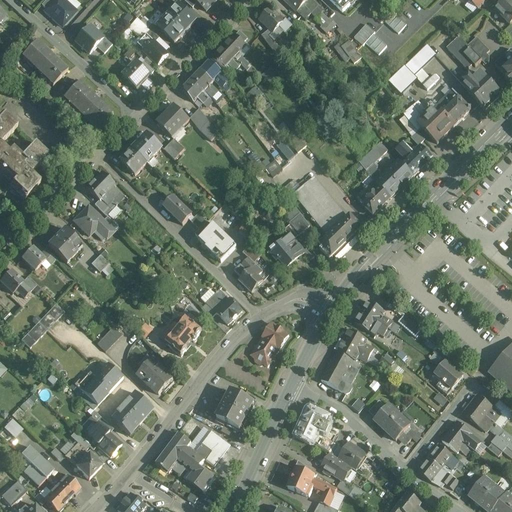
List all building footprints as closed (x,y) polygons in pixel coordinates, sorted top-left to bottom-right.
[(47,0),(41,7),(45,10),(42,13),(62,31),(78,13),(62,0),(47,0)] [(184,0),(184,1),(193,9),(197,4),(192,0),(184,0)] [(192,0),(197,4),(206,13),(218,0),(192,0)] [(309,0),(282,0),(296,13),(309,0)] [(334,3),(331,0),(323,0),(321,2),(328,8),(333,13),(334,15),(340,9),(334,2),(334,3)] [(468,0),(469,2),(477,9),(480,9),(487,0),(489,0),(490,0),(468,0)] [(511,24),(511,0),(506,0),(495,11),(510,27),(511,26),(511,24)] [(178,4),(156,27),(174,45),(196,22),(178,4)] [(328,8),(314,23),(327,36),(336,26),(331,19),(335,15),(334,15),(333,13),(328,8)] [(279,18),(271,10),(265,15),(264,14),(258,19),(260,21),(259,22),(269,31),(273,35),(279,29),(285,35),(292,28),(292,27),(281,16),(279,18)] [(128,15),(123,21),(128,25),(133,20),(128,15)] [(399,34),(407,26),(395,16),(388,24),(399,34)] [(310,35),(297,22),(292,27),(292,28),(304,40),(308,36),(310,35)] [(113,47),(91,27),(75,44),(90,58),(97,49),(105,56),(113,47)] [(366,27),(355,38),(364,47),(367,44),(380,56),(388,47),(366,27)] [(160,40),(151,31),(147,36),(154,43),(156,44),(160,40)] [(283,54),(270,37),(273,35),(269,31),(261,38),(277,58),(283,54)] [(247,40),(239,32),(235,37),(243,44),(247,40)] [(243,44),(235,37),(235,36),(223,48),(235,59),(237,62),(237,61),(241,57),(239,55),(246,48),(246,47),(243,44)] [(468,47),(459,37),(457,39),(458,40),(446,50),(467,72),(473,66),(475,69),(482,63),(482,62),(480,61),(468,47)] [(490,52),(476,39),(468,47),(480,61),(486,55),(487,55),(490,52)] [(68,72),(37,43),(22,59),(53,88),(68,72)] [(156,44),(154,43),(144,53),(158,67),(169,56),(156,44)] [(358,54),(350,43),(342,49),(349,60),(350,60),(358,54)] [(427,47),(405,68),(414,77),(435,56),(427,47)] [(235,59),(223,48),(212,60),(223,71),(225,73),(225,74),(226,73),(228,75),(233,71),(235,71),(239,68),(232,62),(235,59)] [(511,51),(510,51),(495,65),(495,67),(506,79),(504,80),(511,87),(511,88),(511,51)] [(358,54),(350,60),(354,65),(362,59),(358,54)] [(486,55),(480,61),(482,62),(482,63),(485,66),(489,63),(489,58),(487,55),(486,55)] [(256,73),(241,57),(237,61),(237,62),(241,66),(251,77),(256,73)] [(237,62),(235,59),(232,62),(239,68),(241,66),(237,62)] [(222,75),(210,63),(201,72),(213,84),(215,82),(222,90),(228,84),(222,78),(220,77),(222,75)] [(137,64),(123,78),(137,91),(151,77),(137,64)] [(450,77),(441,67),(435,72),(445,82),(450,77)] [(401,96),(417,81),(404,68),(388,83),(401,96)] [(201,72),(200,72),(192,81),(205,93),(212,100),(219,93),(211,86),(213,84),(201,72)] [(255,84),(250,78),(245,73),(242,76),(246,81),(247,81),(252,87),(255,84)] [(502,97),(481,75),(473,83),(494,105),(502,97)] [(494,105),(473,83),(469,79),(468,79),(464,83),(464,84),(467,87),(465,89),(472,96),(471,97),(485,114),(486,113),(494,105)] [(192,81),(183,90),(194,105),(198,101),(206,109),(212,103),(203,95),(205,93),(192,81)] [(114,116),(80,83),(63,100),(97,133),(114,116)] [(69,127),(26,85),(18,93),(16,91),(0,107),(0,108),(1,110),(0,111),(0,112),(5,117),(17,129),(35,147),(35,146),(43,154),(51,146),(53,148),(63,137),(61,135),(69,127)] [(250,96),(256,99),(261,91),(255,88),(250,96)] [(470,110),(452,92),(452,93),(452,92),(451,93),(447,88),(441,94),(446,98),(444,100),(448,103),(446,105),(448,107),(442,113),(455,127),(470,113),(470,110)] [(455,127),(442,113),(436,107),(420,123),(417,125),(421,130),(437,146),(455,127)] [(174,108),(157,125),(172,140),(189,122),(174,108)] [(419,116),(412,108),(403,116),(405,118),(414,130),(417,133),(418,133),(421,130),(417,125),(420,123),(417,121),(418,117),(419,116)] [(218,136),(199,111),(190,120),(200,133),(211,143),(218,136)] [(5,117),(0,121),(0,165),(9,156),(9,155),(1,147),(17,129),(5,117)] [(414,130),(405,118),(400,122),(409,134),(414,130)] [(425,141),(418,133),(417,133),(414,130),(409,134),(413,137),(411,139),(418,147),(425,141)] [(162,150),(148,136),(133,151),(147,165),(162,150)] [(299,138),(290,145),(298,154),(307,147),(299,138)] [(184,151),(174,141),(169,146),(179,157),(184,151)] [(380,144),(359,164),(369,177),(377,170),(378,169),(374,165),(388,152),(380,144)] [(179,157),(169,146),(164,151),(174,161),(179,157)] [(432,160),(421,149),(413,156),(403,146),(396,153),(406,163),(418,174),(432,160)] [(13,151),(9,155),(9,156),(0,165),(0,173),(10,183),(13,179),(16,182),(9,190),(23,203),(40,185),(31,176),(48,159),(43,154),(35,147),(22,160),(13,151)] [(294,157),(287,148),(282,152),(290,161),(294,157)] [(147,165),(133,151),(121,163),(135,177),(147,165)] [(376,185),(376,186),(379,189),(391,201),(413,178),(399,163),(384,178),(376,185)] [(277,175),(270,166),(266,169),(273,179),(277,175)] [(384,178),(377,170),(369,177),(376,185),(384,178)] [(115,187),(101,174),(93,182),(113,201),(119,195),(113,189),(115,187)] [(347,219),(314,179),(306,185),(301,189),(293,196),(328,238),(319,246),(322,249),(320,251),(329,261),(362,229),(350,216),(347,219)] [(294,181),(285,189),(289,193),(298,186),(294,181)] [(306,185),(303,181),(298,186),(301,189),(306,185)] [(113,201),(93,182),(86,190),(99,203),(101,202),(107,207),(113,201)] [(376,186),(373,183),(357,198),(363,204),(362,206),(373,218),(391,201),(379,189),(376,186)] [(276,186),(266,193),(270,198),(279,190),(276,186)] [(119,195),(113,201),(117,205),(124,199),(119,195)] [(192,217),(173,198),(163,208),(183,227),(192,217)] [(107,207),(101,202),(99,203),(95,207),(106,218),(117,205),(113,201),(107,207)] [(103,223),(88,208),(74,223),(89,238),(97,230),(108,241),(114,234),(114,233),(103,223)] [(198,215),(191,223),(199,231),(207,223),(198,215)] [(310,228),(301,216),(290,225),(290,226),(299,236),(310,228)] [(118,229),(107,219),(103,223),(114,233),(118,229)] [(212,228),(207,223),(195,235),(200,240),(199,242),(207,249),(206,250),(220,264),(235,248),(213,226),(212,228)] [(254,234),(246,226),(240,232),(246,239),(248,241),(254,234)] [(299,236),(290,226),(284,231),(289,237),(293,241),(299,236)] [(83,249),(64,231),(48,248),(66,265),(83,249)] [(293,241),(289,237),(270,253),(271,254),(273,252),(287,269),(304,254),(293,241)] [(32,250),(22,261),(35,273),(45,263),(45,262),(39,257),(32,250)] [(56,261),(45,251),(39,257),(45,262),(45,263),(50,267),(56,261)] [(108,266),(100,257),(91,266),(99,275),(108,266)] [(262,273),(248,260),(235,273),(242,280),(239,282),(252,295),(263,283),(258,278),(262,273)] [(23,284),(11,272),(0,283),(0,284),(12,296),(16,292),(24,300),(30,294),(22,286),(24,284),(23,284)] [(37,287),(28,279),(23,284),(24,284),(22,286),(30,294),(37,287)] [(183,293),(170,280),(167,283),(170,287),(168,289),(178,298),(183,293)] [(230,301),(220,291),(206,305),(216,315),(228,327),(242,313),(230,301)] [(384,314),(368,304),(362,314),(388,331),(393,324),(382,317),(384,314)] [(216,315),(206,305),(201,310),(211,320),(216,315)] [(56,306),(21,342),(29,351),(64,314),(56,306)] [(388,331),(362,314),(355,324),(376,338),(378,335),(383,338),(388,331)] [(416,328),(403,317),(398,323),(410,334),(416,328)] [(202,332),(186,319),(165,345),(181,358),(192,344),(194,344),(195,345),(196,344),(197,344),(197,343),(197,341),(197,340),(196,339),(202,332)] [(147,325),(139,333),(146,339),(154,331),(147,325)] [(289,337),(272,326),(263,339),(263,340),(263,339),(264,340),(263,342),(262,341),(251,357),(254,359),(255,363),(260,366),(264,365),(267,368),(278,352),(277,352),(278,350),(279,350),(280,351),(289,337)] [(122,337),(114,329),(110,333),(118,341),(122,337)] [(368,342),(349,331),(343,342),(370,357),(374,350),(366,345),(368,342)] [(118,341),(110,333),(105,337),(114,345),(118,341)] [(114,345),(105,337),(101,341),(110,350),(114,345)] [(110,350),(101,341),(97,346),(106,354),(110,350)] [(370,357),(343,342),(337,353),(353,361),(356,363),(358,359),(367,364),(370,357)] [(511,347),(505,355),(511,361),(511,363),(497,381),(511,394),(511,347)] [(448,357),(440,349),(435,354),(444,362),(448,357)] [(337,353),(330,367),(321,382),(336,391),(337,391),(337,390),(350,366),(353,361),(337,353)] [(148,357),(139,366),(144,370),(152,361),(148,357)] [(395,365),(385,357),(379,364),(389,372),(395,365)] [(173,381),(152,361),(144,370),(138,376),(159,396),(173,381)] [(463,378),(446,363),(434,376),(441,383),(437,388),(447,397),(463,378)] [(96,380),(89,374),(76,389),(97,408),(110,394),(124,379),(109,365),(96,380)] [(350,366),(337,390),(337,391),(345,395),(349,394),(352,390),(350,386),(358,372),(350,367),(351,367),(350,366)] [(254,405),(231,393),(217,420),(240,432),(254,405)] [(154,411),(136,395),(112,421),(129,438),(154,411)] [(33,396),(25,405),(24,404),(20,408),(25,413),(37,400),(33,396)] [(493,409),(478,397),(470,406),(494,425),(501,417),(492,410),(493,409)] [(358,412),(365,406),(360,400),(353,406),(358,412)] [(508,409),(499,401),(494,407),(503,415),(508,409)] [(379,402),(371,411),(376,416),(384,407),(379,402)] [(494,425),(470,406),(463,416),(485,434),(488,431),(489,432),(494,425)] [(388,407),(374,422),(385,432),(399,417),(388,407)] [(217,420),(193,408),(189,415),(245,445),(248,436),(240,432),(217,420)] [(330,418),(319,413),(312,410),(311,409),(308,411),(307,412),(304,418),(304,419),(321,427),(318,432),(326,435),(327,432),(330,427),(327,426),(330,418)] [(410,427),(399,417),(385,432),(396,443),(410,427)] [(113,431),(100,419),(95,424),(97,426),(98,426),(109,436),(113,431)] [(321,427),(304,419),(296,436),(313,443),(318,432),(321,427)] [(5,429),(15,439),(23,430),(12,420),(5,429)] [(476,444),(470,439),(472,436),(457,424),(449,433),(471,450),(476,445),(476,444)] [(109,436),(98,426),(97,426),(87,437),(98,447),(97,448),(110,460),(111,459),(113,459),(116,456),(116,454),(122,447),(109,436)] [(502,432),(497,428),(492,434),(497,438),(502,432)] [(411,431),(402,440),(407,445),(416,435),(411,431)] [(471,450),(449,433),(442,443),(457,455),(460,452),(466,457),(471,451),(471,450)] [(82,441),(75,434),(71,438),(76,443),(78,445),(82,441)] [(191,444),(178,435),(156,465),(168,475),(173,468),(182,475),(186,470),(190,472),(189,474),(192,476),(187,482),(202,493),(213,479),(199,469),(205,461),(188,449),(191,444)] [(230,448),(212,435),(202,447),(220,461),(230,448)] [(338,448),(328,440),(327,442),(322,439),(317,446),(332,456),(338,448)] [(28,449),(20,441),(13,449),(31,466),(39,458),(28,449)] [(90,448),(82,441),(78,445),(85,453),(86,452),(90,448)] [(366,457),(355,450),(356,448),(349,443),(344,451),(338,460),(337,461),(352,471),(352,470),(356,473),(366,457)] [(102,468),(89,456),(86,452),(85,453),(78,445),(74,449),(65,459),(76,469),(75,469),(79,473),(77,475),(81,478),(83,477),(88,482),(102,468)] [(483,450),(476,445),(471,450),(471,451),(478,456),(483,450)] [(202,447),(196,455),(205,461),(215,469),(221,461),(220,461),(202,447)] [(439,447),(428,460),(442,471),(445,467),(452,472),(459,463),(459,462),(439,447)] [(344,451),(338,448),(332,456),(338,460),(344,451)] [(64,459),(56,451),(52,455),(60,464),(64,459)] [(337,461),(330,456),(329,456),(320,469),(321,469),(325,471),(323,474),(330,478),(331,476),(340,482),(341,479),(345,482),(352,471),(337,461)] [(53,472),(39,458),(31,466),(24,473),(39,487),(53,472)] [(468,463),(461,459),(459,462),(459,463),(465,467),(468,463)] [(428,460),(418,474),(431,484),(433,483),(434,484),(435,483),(433,482),(438,475),(444,479),(447,475),(442,471),(428,460)] [(308,469),(298,462),(295,469),(297,470),(305,474),(308,469)] [(305,474),(297,470),(288,490),(306,498),(307,497),(309,498),(312,493),(309,492),(311,488),(314,480),(315,478),(305,474)] [(459,484),(447,475),(444,479),(442,481),(443,482),(442,483),(453,491),(459,484)] [(80,490),(67,478),(65,476),(61,480),(63,482),(56,490),(68,502),(74,497),(75,498),(81,492),(79,491),(80,490)] [(484,479),(468,498),(485,511),(493,511),(505,497),(484,479)] [(337,491),(314,480),(311,488),(319,492),(318,495),(323,498),(320,504),(329,508),(337,491)] [(353,490),(342,483),(337,489),(349,497),(353,490)] [(27,493),(17,484),(1,498),(11,509),(27,493)] [(68,502),(56,490),(44,501),(49,505),(47,507),(49,510),(51,508),(55,511),(61,511),(65,509),(63,507),(68,502)] [(198,499),(191,495),(187,501),(194,505),(198,499)] [(421,506),(408,495),(393,511),(421,511),(418,509),(421,506)] [(145,508),(131,497),(132,497),(131,496),(131,497),(126,502),(126,503),(123,506),(123,507),(119,511),(118,511),(145,511),(143,510),(145,508),(145,509),(145,508)] [(505,497),(493,511),(511,511),(511,500),(507,496),(505,497)]
